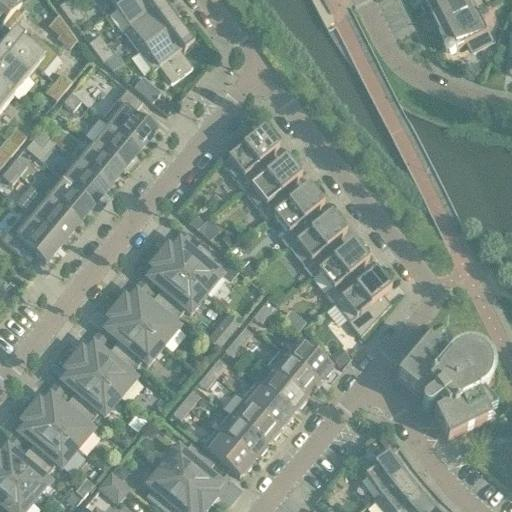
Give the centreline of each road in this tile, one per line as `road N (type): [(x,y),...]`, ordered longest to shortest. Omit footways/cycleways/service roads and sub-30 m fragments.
road 1 (residential): [(0,391),(264,73)]
road 2 (residential): [(371,379),(429,311),(434,287),(264,73)]
road 3 (residential): [(363,0),(407,68),(444,90),(511,111)]
road 4 (residential): [(259,511),(371,379)]
road 5 (residential): [(472,511),(371,379)]
